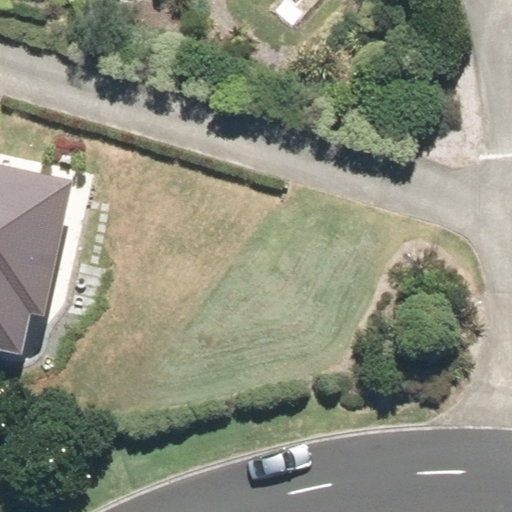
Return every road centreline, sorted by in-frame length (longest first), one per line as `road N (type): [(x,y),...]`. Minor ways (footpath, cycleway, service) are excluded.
road 1 (unknown): [(511,213),(0,67)]
road 2 (residential): [(225,511),(422,471),(511,475)]
road 3 (residential): [(511,120),(487,0)]
